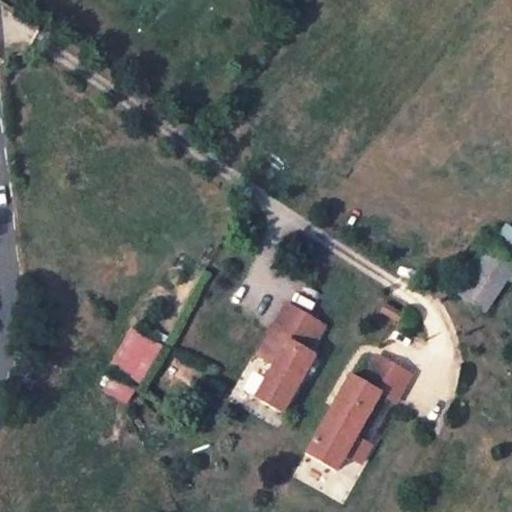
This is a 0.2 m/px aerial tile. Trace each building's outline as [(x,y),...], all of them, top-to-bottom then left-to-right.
[(492,237),(511,250),(511,231),(501,224),(492,237)] [(476,270),(458,296),(484,314),(501,287),(476,270)] [(282,302),(253,354),(258,357),(287,305),(282,302)] [(382,313),(397,321),(403,312),(388,303),(382,313)] [(251,396),(277,410),(309,353),(305,350),(320,323),(287,305),(258,357),(269,363),(251,396)] [(104,366),(135,385),(158,347),(127,328),(104,366)] [(347,375),(302,452),(330,469),(339,453),(355,462),(366,444),(349,435),(373,392),(390,401),(405,373),(372,354),(357,381),(347,375)]
